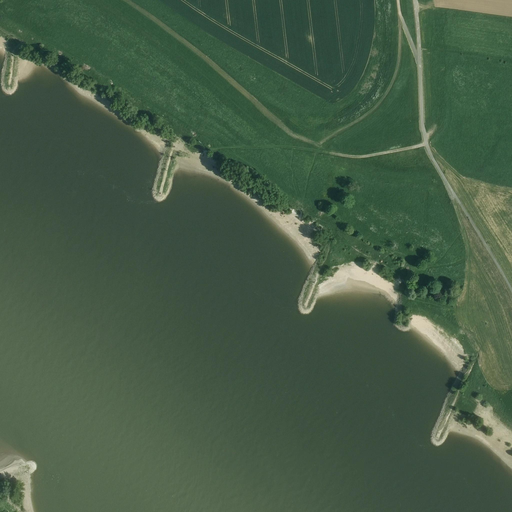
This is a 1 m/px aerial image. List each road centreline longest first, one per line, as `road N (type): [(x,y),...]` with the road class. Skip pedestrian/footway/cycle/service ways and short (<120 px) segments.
road 1 (track): [(426,143),(362,156),(293,134),(125,0)]
road 2 (track): [(511,289),(431,156),(420,61)]
